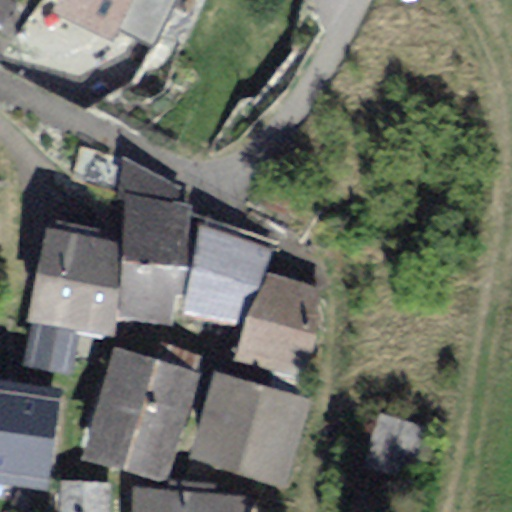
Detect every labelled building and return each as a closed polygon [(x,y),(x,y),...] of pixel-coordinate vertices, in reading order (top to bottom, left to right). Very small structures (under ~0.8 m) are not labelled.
[(0,0),(0,24),(13,8),(2,0),(0,0)] [(59,0),(52,15),(113,44),(119,29),(152,45),(173,0),(59,0)] [(292,189),(267,179),(258,201),(282,211),(292,189)] [(180,201),(122,196),(110,323),(167,329),(180,201)] [(26,322),(100,335),(118,233),(44,220),(26,322)] [(265,255),(196,227),(179,310),(228,324),(265,255)] [(302,288),(262,274),(231,359),(293,382),(310,336),(287,328),(302,288)] [(32,329),(22,366),(59,377),(70,339),(32,329)] [(188,374),(109,354),(82,463),(161,482),(188,374)] [(212,374),(188,465),(276,489),(301,398),(212,374)] [(57,396),(0,386),(0,482),(41,490),(57,396)] [(428,431),(375,414),(353,482),(406,499),(428,431)] [(103,511),(104,486),(55,485),(53,511),(103,511)] [(125,511),(198,511),(199,496),(126,496),(125,511)]
